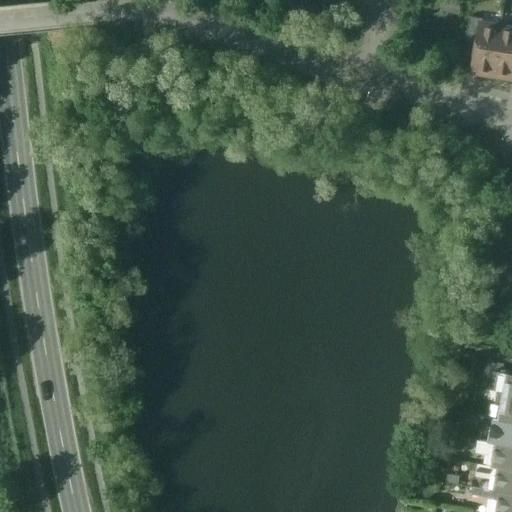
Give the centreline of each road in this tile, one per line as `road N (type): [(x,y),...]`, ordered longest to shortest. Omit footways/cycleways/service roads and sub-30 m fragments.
road 1 (secondary): [(77,511),(17,168),(2,0)]
road 2 (residential): [(84,12),(176,15),(366,77)]
road 3 (residential): [(366,77),(511,125)]
